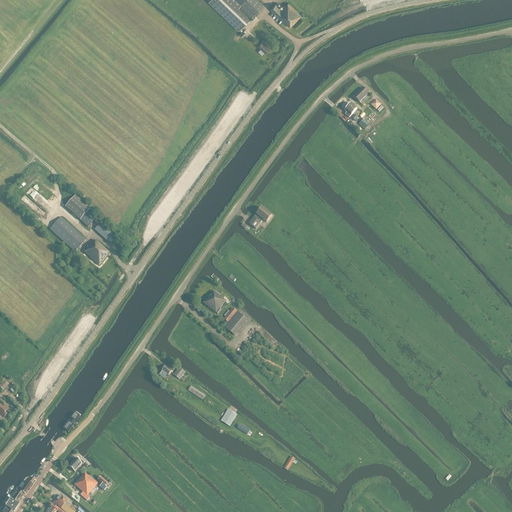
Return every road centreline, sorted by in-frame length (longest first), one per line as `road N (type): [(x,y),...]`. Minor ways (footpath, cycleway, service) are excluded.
road 1 (tertiary): [(17,511),(330,89),(413,46),(511,30)]
road 2 (unclassified): [(0,461),(292,66),(347,24),(437,0)]
